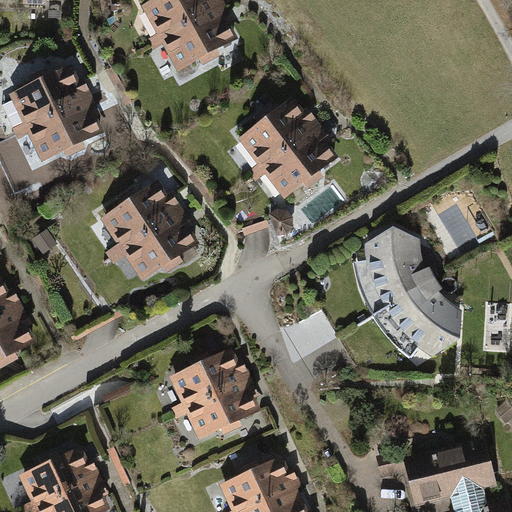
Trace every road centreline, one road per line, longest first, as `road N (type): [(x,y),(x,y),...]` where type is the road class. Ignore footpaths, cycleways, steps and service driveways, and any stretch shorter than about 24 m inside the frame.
road 1 (track): [(511,130),(241,284)]
road 2 (residential): [(0,415),(241,284)]
